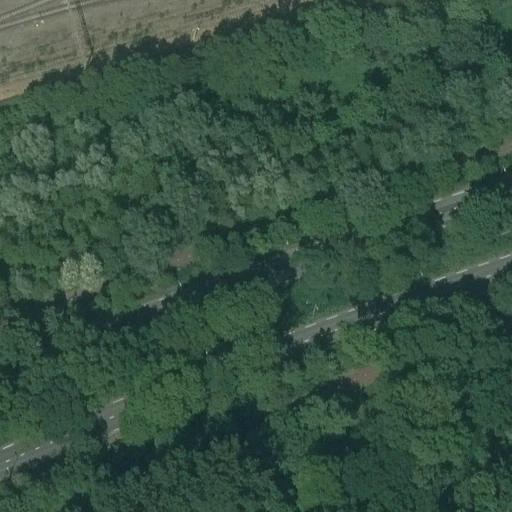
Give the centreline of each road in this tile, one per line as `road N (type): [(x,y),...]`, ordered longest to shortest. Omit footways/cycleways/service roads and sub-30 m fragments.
road 1 (trunk): [(0,465),(511,268)]
road 2 (trunk): [(511,195),(0,378)]
